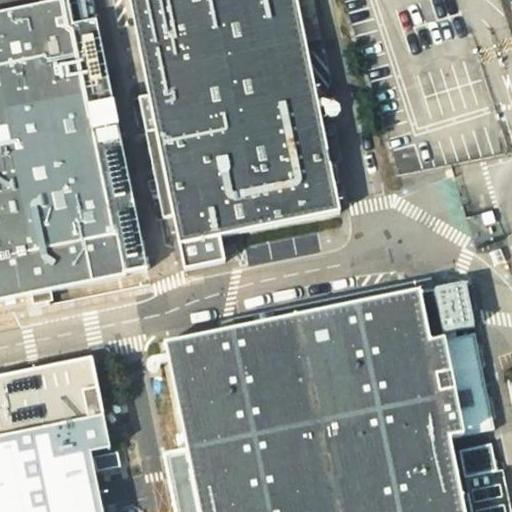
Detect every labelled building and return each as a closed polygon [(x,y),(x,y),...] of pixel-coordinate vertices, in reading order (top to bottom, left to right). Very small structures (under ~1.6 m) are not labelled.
[(146,264),(93,1),(69,6),(68,0),(0,13),(0,298),(124,271),(123,269),(146,264)] [(174,217),(185,271),(225,263),(220,238),(339,214),(296,0),(129,0),(149,95),(138,98),(164,219),(174,217)] [(475,329),(466,286),(168,345),(189,452),(200,511),(464,511),(450,441),(496,433),(477,336),(446,342),(445,335),(475,329)] [(51,305),(48,290),(34,294),(37,307),(51,305)] [(93,362),(0,381),(0,511),(103,511),(92,457),(112,452),(93,362)] [(460,453),(470,511),(511,511),(504,473),(498,474),(492,447),(460,453)] [(175,511),(200,511),(189,452),(165,456),(175,511)] [(99,459),(100,472),(120,469),(119,457),(99,459)]
